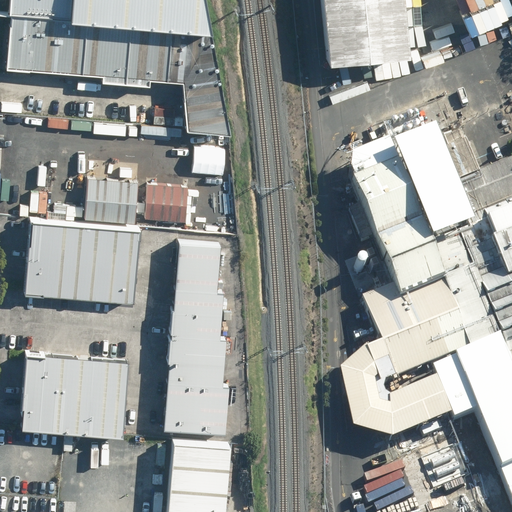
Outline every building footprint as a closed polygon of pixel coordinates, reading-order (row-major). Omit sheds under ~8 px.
[(211,0),(13,0),(13,2),(8,11),(210,28),(216,22),(211,0)] [(406,48),(400,0),(321,0),(327,56),(406,48)] [(185,126),(230,131),(210,28),(8,11),(6,64),(181,79),(185,126)] [(388,443),(448,419),(433,382),(390,400),(382,386),(488,346),(511,401),(511,167),(509,160),(476,173),(466,143),(436,155),(466,231),(427,247),(395,169),(352,185),(391,287),(361,299),(381,347),(364,353),(339,373),(349,432),(388,443)] [(194,145),(192,171),(225,173),(226,147),(194,145)] [(137,181),(87,176),(83,217),(134,221),(137,181)] [(185,186),(146,182),(143,211),(183,215),(185,186)] [(137,225),(29,215),(22,289),(131,298),(137,225)] [(178,238),(161,426),(224,431),(228,381),(221,381),(225,336),(218,335),(222,289),(215,288),(219,242),(178,238)] [(128,359),(25,350),(18,424),(122,433),(128,359)] [(225,511),(232,440),(170,435),(162,511),(225,511)] [(250,452),(236,451),(234,478),(247,479),(250,452)] [(161,511),(163,482),(153,481),(151,511),(161,511)]
